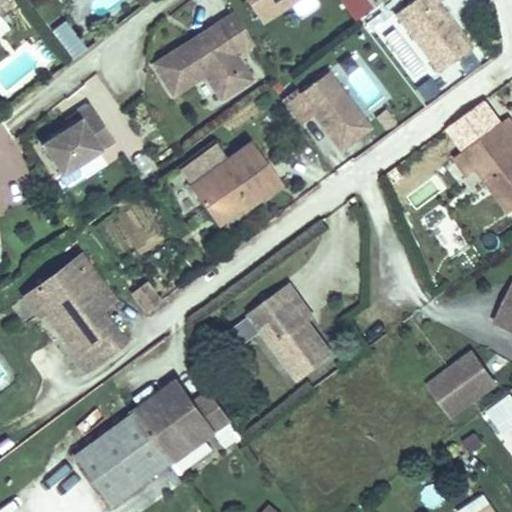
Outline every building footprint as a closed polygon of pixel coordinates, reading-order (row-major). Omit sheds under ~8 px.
[(189,18),(152,46),(174,75),(204,53),(222,77),(252,54),(234,30),(251,18),(237,0),(212,0),(198,11),(205,20),(196,28),(189,18)] [(299,0),(245,0),(261,24),(299,0)] [(334,0),(352,23),(372,8),(366,0),(334,0)] [(394,0),(434,52),(468,27),(448,0),(394,0)] [(205,20),(198,11),(189,18),(196,28),(205,20)] [(68,60),(83,52),(66,21),(51,29),(68,60)] [(372,125),(329,68),(300,91),(295,85),(280,96),(301,123),(313,114),(339,150),(372,125)] [(118,124),(91,89),(78,100),(82,106),(73,113),(47,132),(68,161),(118,124)] [(511,102),(508,97),(464,130),(476,148),(508,192),(511,188),(511,102)] [(73,113),(82,106),(78,100),(68,107),(73,113)] [(183,170),(206,202),(239,177),(248,189),(277,167),(246,124),(183,170)] [(466,156),(476,148),(464,130),(454,138),(466,156)] [(239,177),(206,202),(212,211),(239,192),(241,194),(248,189),(239,177)] [(78,236),(20,279),(34,298),(38,295),(55,282),(66,297),(57,303),(78,331),(69,338),(81,354),(120,325),(97,293),(112,282),(78,236)] [(307,306),(292,287),(299,281),(287,266),(246,296),(260,317),(296,365),(330,339),(307,306)] [(511,280),(500,306),(511,311),(511,280)] [(314,301),(299,281),(292,287),(307,306),(314,301)] [(55,282),(38,295),(69,338),(78,331),(57,303),(66,297),(55,282)] [(143,315),(160,303),(144,282),(127,294),(143,315)] [(260,317),(246,296),(235,303),(251,324),(260,317)] [(499,371),(476,341),(454,358),(477,388),(499,371)] [(477,388),(454,358),(434,374),(457,404),(477,388)] [(175,364),(74,441),(111,492),(214,414),(195,390),(175,364)] [(195,390),(214,414),(230,402),(212,377),(195,390)] [(501,437),(511,428),(511,398),(509,394),(483,412),(501,437)] [(511,511),(511,488),(506,480),(461,511),(511,511)]
